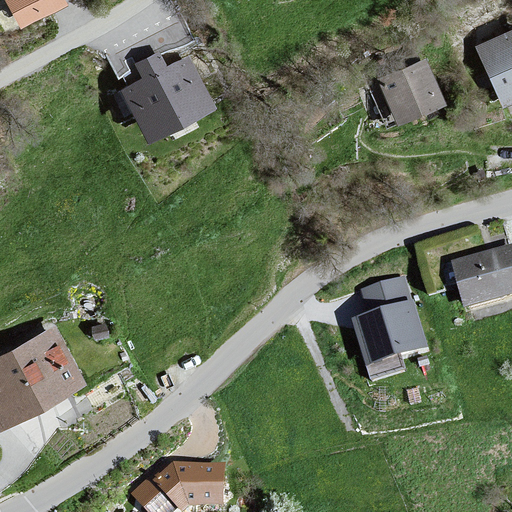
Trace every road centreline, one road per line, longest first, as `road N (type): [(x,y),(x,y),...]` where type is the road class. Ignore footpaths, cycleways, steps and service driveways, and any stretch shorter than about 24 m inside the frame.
road 1 (residential): [(9,511),(104,460),(335,268),(511,201)]
road 2 (unclassified): [(0,84),(131,24),(159,0)]
